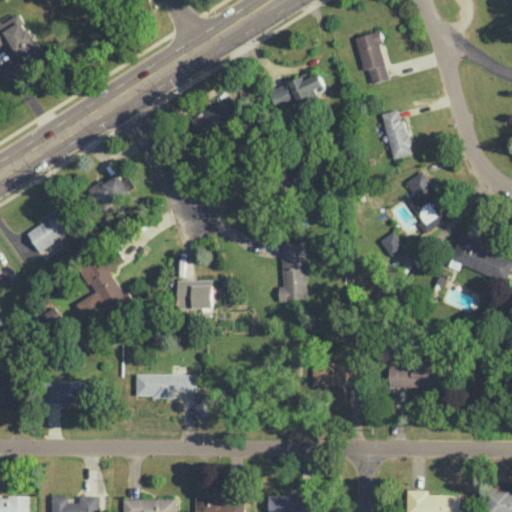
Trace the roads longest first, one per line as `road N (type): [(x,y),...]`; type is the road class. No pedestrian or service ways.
road 1 (residential): [(0,448),(511,448)]
road 2 (secondary): [(0,165),(268,0)]
road 3 (residential): [(511,188),(494,180),(473,147),(420,0)]
road 4 (residential): [(113,95),(197,217)]
